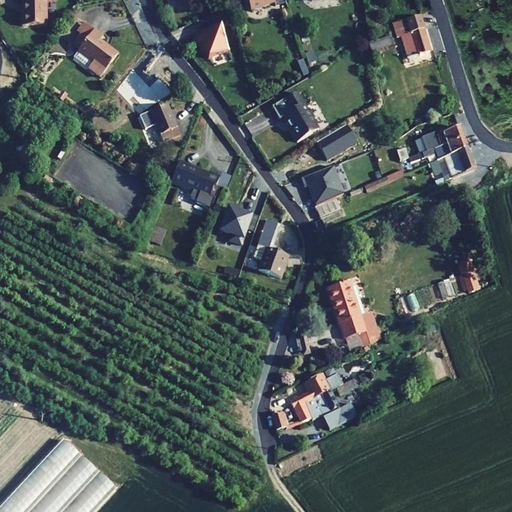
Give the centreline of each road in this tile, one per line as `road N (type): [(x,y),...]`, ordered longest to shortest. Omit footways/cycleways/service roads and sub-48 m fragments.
road 1 (residential): [(264,443),(264,397),(307,264),(307,240),(143,0)]
road 2 (residential): [(434,0),(473,120),(490,141),(511,147)]
